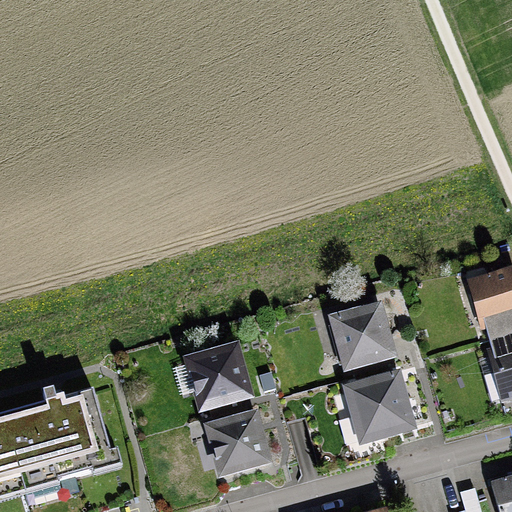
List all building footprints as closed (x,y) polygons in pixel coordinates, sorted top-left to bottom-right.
[(486,326),(490,340),(494,355),(493,355),(493,358),(498,357),(502,371),(497,372),(505,401),(511,399),(511,279),(511,275),(473,286),(485,327),(486,326)] [(377,311),(336,322),(348,367),(353,365),(356,378),(388,370),(384,356),(389,355),(377,311)] [(235,352),(190,364),(203,409),(209,407),(212,418),(218,416),(229,413),(226,403),(248,396),(235,352)] [(360,390),(350,393),(363,441),(409,428),(396,380),(391,382),(388,370),(356,378),(360,390)] [(3,418),(20,478),(25,496),(34,498),(61,490),(58,482),(91,473),(89,466),(105,462),(110,454),(93,393),(56,403),(53,392),(42,395),(45,406),(3,418)] [(221,428),(210,431),(223,475),(266,463),(253,419),(247,421),(244,409),(229,413),(218,416),(221,428)] [(20,478),(3,418),(0,418),(0,490),(2,490),(6,482),(20,478)] [(511,511),(511,478),(509,480),(491,485),(498,511),(511,511)]
